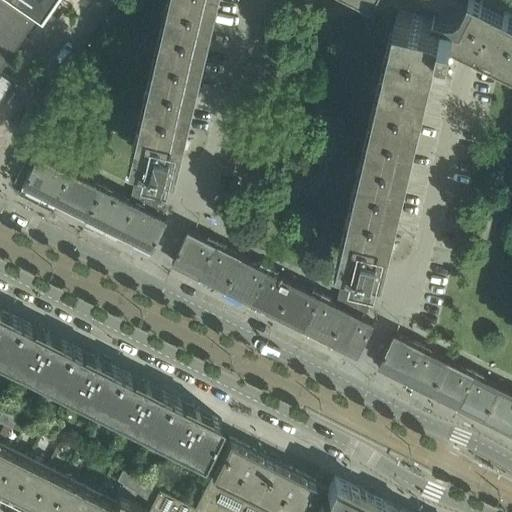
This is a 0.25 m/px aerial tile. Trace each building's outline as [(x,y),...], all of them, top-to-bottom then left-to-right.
[(0,0),(0,52),(29,11),(13,0),(0,0)] [(13,0),(29,11),(32,5),(36,8),(39,10),(40,9),(39,8),(43,3),(44,4),(45,2),(44,2),(44,0),(13,0)] [(182,158),(219,0),(170,0),(135,147),(143,148),(174,155),(182,158)] [(388,261),(441,35),(453,37),(474,46),(511,65),(511,14),(494,5),(482,0),(467,0),(467,1),(466,0),(423,0),(439,8),(437,18),(435,17),(437,12),(435,11),(434,17),(398,9),(341,250),(349,252),(380,259),(388,261)] [(171,168),(174,155),(143,148),(140,161),(171,168)] [(41,153),(24,185),(56,201),(72,169),(41,153)] [(168,181),(171,168),(140,161),(137,174),(168,181)] [(105,186),(72,169),(56,201),(81,214),(84,209),(91,212),(105,186)] [(165,193),(168,181),(137,174),(134,186),(165,193)] [(131,199),(105,186),(91,212),(102,218),(99,223),(112,230),(115,224),(124,229),(138,201),(131,199)] [(165,193),(134,186),(131,199),(138,201),(161,206),(162,207),(165,193)] [(161,206),(138,201),(124,229),(143,239),(141,244),(152,250),(168,218),(158,213),(161,206)] [(198,269),(202,271),(216,242),(189,229),(173,261),(196,272),(198,269)] [(242,255),(216,242),(202,271),(206,273),(204,276),(219,284),(221,280),(228,284),(242,255)] [(377,272),(380,259),(349,252),(346,264),(377,272)] [(269,269),(242,255),(228,284),(235,288),(233,291),(245,297),(246,294),(255,298),(269,269)] [(374,285),(377,272),(346,264),(343,277),(374,285)] [(295,282),(269,269),(255,298),(262,301),(260,305),(275,312),(276,308),(280,310),(295,282)] [(371,297),(374,285),(343,277),(340,289),(371,297)] [(321,294),(295,282),(280,310),(291,316),(289,319),(301,325),(302,322),(306,324),(321,294)] [(368,310),(371,297),(340,289),(337,303),(349,305),(367,310),(368,310)] [(337,303),(321,294),(306,324),(314,328),(312,331),(327,338),(329,335),(333,337),(349,305),(337,303)] [(367,310),(349,305),(333,337),(337,339),(335,342),(358,354),(374,322),(364,317),(367,310)] [(21,318),(0,307),(0,353),(2,354),(21,318)] [(71,343),(21,318),(2,354),(11,359),(10,361),(25,369),(40,376),(41,374),(52,380),(71,343)] [(386,363),(408,374),(422,346),(395,332),(379,365),(384,367),(386,363)] [(120,368),(71,343),(52,380),(61,384),(60,386),(89,401),(91,399),(102,404),(120,368)] [(448,359),(422,346),(408,374),(412,376),(410,380),(425,387),(426,384),(434,388),(448,359)] [(475,372),(448,359),(434,388),(441,392),(440,395),(450,400),(452,397),(460,401),(475,372)] [(170,393),(120,368),(102,404),(110,409),(109,411),(125,419),(140,426),(141,424),(152,429),(170,393)] [(500,385),(475,372),(460,401),(468,405),(466,408),(480,416),(482,412),(486,414),(500,385)] [(511,390),(500,385),(486,414),(497,420),(495,423),(507,429),(508,425),(511,427),(511,390)] [(221,419),(170,393),(152,429),(161,434),(161,437),(202,457),(221,419)] [(17,415),(0,406),(0,421),(11,426),(17,415)] [(299,511),(316,480),(229,436),(195,505),(191,511),(299,511)] [(63,474),(46,465),(0,441),(0,486),(45,509),(63,474)] [(147,508),(144,511),(191,511),(195,505),(122,468),(117,479),(124,483),(133,488),(138,491),(150,501),(147,508)] [(144,511),(147,508),(118,493),(115,499),(63,474),(45,509),(50,511),(144,511)] [(377,511),(384,500),(334,475),(326,491),(325,490),(320,499),(322,500),(316,511),(377,511)] [(407,511),(384,500),(377,511),(407,511)]
